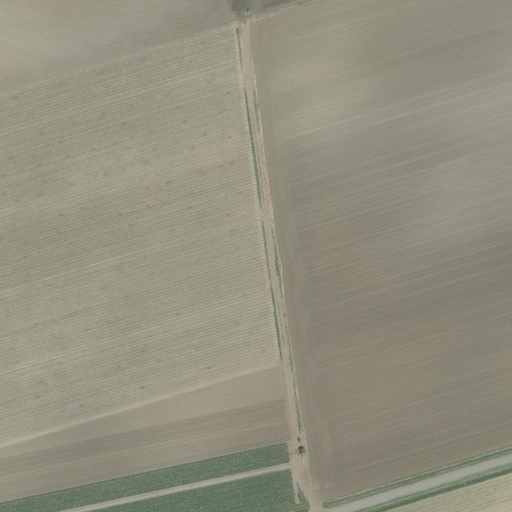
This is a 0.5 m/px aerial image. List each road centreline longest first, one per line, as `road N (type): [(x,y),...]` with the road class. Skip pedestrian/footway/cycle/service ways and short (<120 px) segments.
road 1 (track): [(325,0),(0,95)]
road 2 (unclassified): [(334,511),(511,458)]
